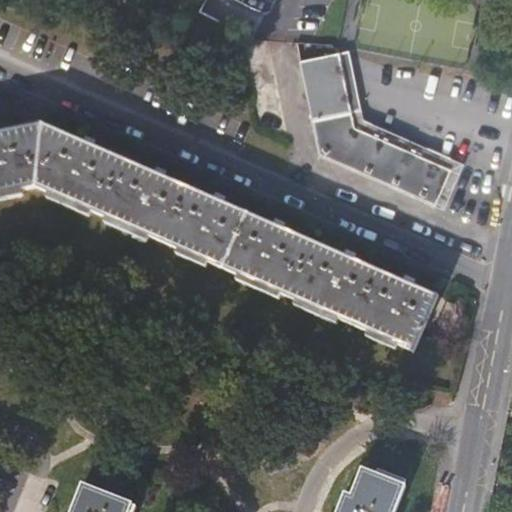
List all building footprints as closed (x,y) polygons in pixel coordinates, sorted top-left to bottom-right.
[(322,157),(437,205),(452,169),(432,160),(404,148),(356,127),(341,52),(302,60),(322,157)] [(0,195),(39,188),(415,352),(440,297),(45,125),(0,133),(0,195)] [(397,395),(420,399),(422,384),(401,380),(397,395)] [(418,406),(420,399),(397,395),(396,402),(418,406)] [(395,511),(406,487),(364,470),(353,496),(347,495),(340,511),(395,511)] [(131,511),(134,506),(86,486),(75,511),(131,511)]
